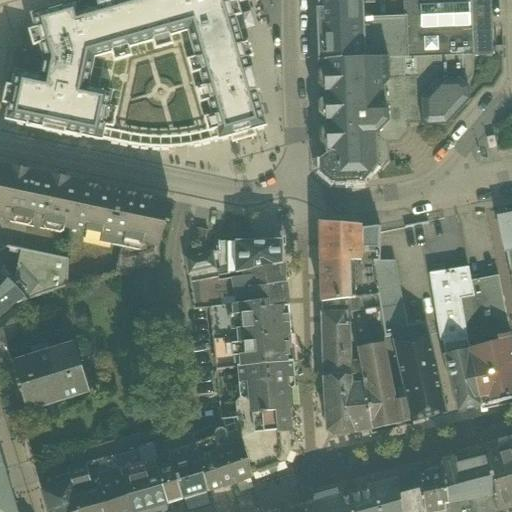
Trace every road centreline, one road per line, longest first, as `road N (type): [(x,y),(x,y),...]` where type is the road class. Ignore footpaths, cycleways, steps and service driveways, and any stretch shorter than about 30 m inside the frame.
road 1 (unclassified): [(187,417),(173,265),(189,184)]
road 2 (residential): [(189,184),(0,144)]
road 3 (residential): [(295,0),(295,179)]
road 4 (residential): [(295,179),(332,202),(426,193)]
